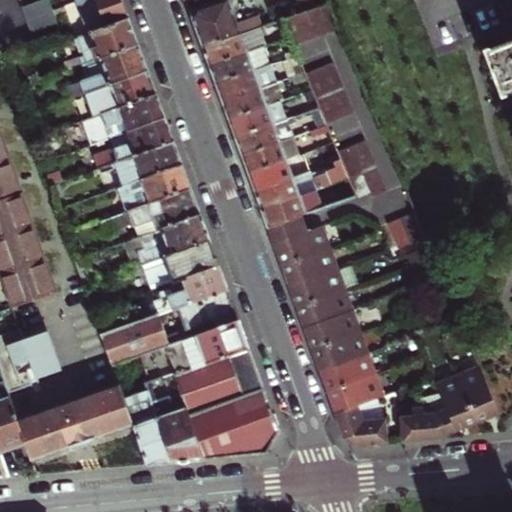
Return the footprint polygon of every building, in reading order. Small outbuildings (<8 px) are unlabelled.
[(31,0),(15,6),(25,31),(49,22),(41,0),(31,0)] [(72,0),(70,1),(81,32),(122,17),(116,0),(72,0)] [(191,30),(198,49),(237,35),(256,28),(258,27),(254,16),(233,24),(223,0),(219,0),(184,12),(191,30)] [(294,0),(299,13),(309,9),(325,3),(323,0),(294,0)] [(336,31),(325,3),(309,9),(320,36),(336,31)] [(299,13),(296,14),(306,42),(320,36),(309,9),(299,13)] [(280,19),(283,26),(288,38),(291,47),(306,42),(296,14),(280,19)] [(74,55),(77,63),(132,43),(126,28),(122,17),(81,32),(72,35),(79,53),(74,55)] [(202,60),(205,68),(244,54),(260,48),(263,47),(256,28),(237,35),(198,49),(202,60)] [(509,94),(509,93),(511,91),(511,38),(491,46),(490,45),(485,47),(504,96),(509,94)] [(75,78),(80,91),(141,69),(135,53),(132,43),(77,63),(82,76),(75,78)] [(209,79),(211,86),(267,67),(260,48),(244,54),(205,68),(209,79)] [(286,54),(288,60),(296,57),(293,51),(286,54)] [(296,57),(288,60),(291,67),(298,64),(296,57)] [(331,65),(316,70),(326,94),(340,89),(331,65)] [(214,95),(217,102),(256,88),(273,83),(267,67),(211,86),(214,95)] [(80,91),(89,115),(150,93),(147,85),(141,69),(80,91)] [(312,97),(313,99),(326,94),(316,70),(303,75),(309,91),(312,97)] [(302,73),(292,76),(299,94),(302,93),(309,91),(303,75),(302,73)] [(256,88),(217,102),(221,112),(223,120),(263,107),(279,101),(273,83),(256,88)] [(340,89),(326,94),(336,120),(350,115),(340,89)] [(309,91),(302,93),(305,99),(312,97),(309,91)] [(150,93),(89,115),(80,118),(89,142),(124,130),(159,117),(155,108),(150,93)] [(336,120),(326,94),(313,99),(320,119),(323,125),(336,120)] [(227,129),(230,139),(283,121),(289,118),(282,100),(279,101),(263,107),(223,120),(227,129)] [(95,167),(113,160),(167,141),(163,130),(159,117),(124,130),(127,141),(91,155),(95,167)] [(323,125),(320,119),(314,121),(317,129),(324,126),(323,125)] [(234,148),(237,156),(290,138),(283,121),(230,139),(234,148)] [(324,126),(317,129),(308,132),(310,137),(326,132),(324,126)] [(241,167),(243,174),(296,156),(290,138),(237,156),(241,167)] [(0,272),(12,306),(53,292),(41,258),(30,226),(18,192),(7,159),(0,139),(0,272)] [(120,184),(123,183),(176,164),(172,154),(167,141),(113,160),(120,184)] [(347,147),(357,173),(370,168),(360,142),(347,147)] [(338,161),(344,177),(357,173),(347,147),(334,151),(335,154),(338,161)] [(338,161),(335,154),(328,157),(331,164),(338,161)] [(247,184),(250,193),(303,174),(296,156),(243,174),(247,184)] [(253,201),(256,210),(313,190),(345,179),(338,161),(331,164),(303,174),(250,193),(253,201)] [(123,183),(131,206),(184,187),(180,176),(176,164),(123,183)] [(380,192),(370,168),(357,173),(366,197),(380,192)] [(351,194),(366,197),(357,173),(344,177),(345,179),(349,190),(351,194)] [(128,220),(134,234),(193,213),(189,200),(184,187),(131,206),(97,218),(102,229),(128,220)] [(263,228),(297,215),(301,214),(319,207),(313,190),(256,210),(260,219),(263,228)] [(411,212),(397,217),(407,243),(421,237),(411,212)] [(134,263),(140,262),(203,239),(199,228),(193,213),(134,234),(139,246),(129,249),(134,263)] [(266,237),(269,244),(304,232),(297,215),(263,228),(266,237)] [(393,248),(407,243),(397,217),(383,222),(393,248)] [(277,267),(329,249),(320,225),(304,232),(269,244),(273,255),(277,267)] [(148,289),(169,281),(213,266),(208,253),(203,239),(140,262),(148,289)] [(282,279),(285,288),(336,269),(329,249),(277,267),(282,279)] [(213,266),(169,281),(172,290),(165,292),(168,300),(154,305),(157,312),(221,289),(217,278),(213,266)] [(336,269),(285,288),(289,299),(292,309),(344,290),(336,269)] [(137,353),(232,318),(227,306),(221,289),(157,312),(99,333),(110,363),(137,353)] [(297,321),(300,330),(351,311),(344,290),(292,309),(297,321)] [(304,340),(308,351),(359,332),(351,311),(300,330),(304,340)] [(159,374),(170,370),(242,346),(237,332),(232,318),(137,353),(146,379),(159,374)] [(15,328),(0,332),(0,380),(0,381),(4,392),(34,382),(33,378),(57,370),(43,330),(19,339),(15,328)] [(315,373),(367,353),(359,332),(308,351),(311,360),(315,373)] [(181,401),(184,412),(257,387),(242,346),(170,370),(181,401)] [(323,393),(375,374),(367,353),(315,373),(319,383),(323,393)] [(481,419),(494,414),(473,363),(450,372),(470,423),(481,419)] [(460,427),(470,423),(450,372),(429,381),(433,391),(439,407),(449,431),(460,427)] [(201,458),(184,412),(181,401),(170,405),(159,374),(146,379),(143,380),(146,388),(171,461),(184,459),(201,458)] [(330,414),(374,398),(383,395),(375,374),(323,393),(327,404),(330,414)] [(59,404),(14,420),(23,445),(27,458),(73,442),(83,439),(89,437),(131,422),(122,396),(117,383),(75,398),(69,400),(59,404)] [(257,387),(184,412),(201,458),(223,456),(261,452),(272,429),(257,387)] [(171,461),(146,388),(122,396),(131,422),(145,463),(159,462),(171,461)] [(415,398),(416,407),(416,412),(427,411),(439,407),(433,391),(415,398)] [(0,451),(10,449),(23,445),(14,420),(6,397),(0,399),(0,451)] [(348,444),(382,440),(380,416),(374,398),(330,414),(338,437),(344,441),(348,444)] [(417,437),(437,435),(449,431),(439,407),(427,411),(416,412),(416,407),(403,407),(403,413),(394,414),(398,439),(417,437)]
